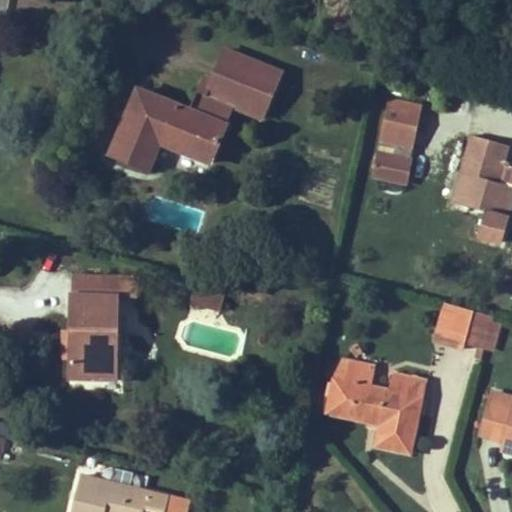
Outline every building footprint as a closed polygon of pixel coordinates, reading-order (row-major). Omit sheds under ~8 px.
[(376,13),(371,0),(327,0),(337,26),(338,27),(375,14),(376,13)] [(211,163),(234,107),(263,118),(282,72),(226,49),(213,80),(204,76),(190,111),(138,90),(115,145),(152,161),(160,142),(211,163)] [(511,82),(495,77),(448,63),(445,76),(486,88),(511,95),(511,82)] [(412,147),(421,106),(391,99),(382,140),(412,147)] [(511,186),(497,182),(503,161),(508,145),(473,135),(453,202),(487,212),(480,237),(500,242),(511,201),(511,186)] [(409,160),(412,147),(382,140),(379,154),(409,160)] [(152,161),(115,145),(111,154),(148,170),(152,161)] [(406,183),(411,161),(409,160),(379,154),(375,176),(406,183)] [(511,186),(511,166),(511,163),(503,161),(497,182),(511,186)] [(298,197),(328,205),(334,181),(304,173),(298,197)] [(255,186),(259,180),(250,175),(246,181),(255,186)] [(116,378),(118,297),(116,297),(116,276),(77,275),(77,296),(72,296),(71,330),(71,332),(75,332),(75,341),(71,341),(71,357),(71,377),(116,378)] [(138,297),(139,277),(116,276),(116,297),(118,297),(118,296),(138,297)] [(204,306),(208,292),(195,289),(192,303),(204,306)] [(221,311),(225,297),(208,292),(204,306),(221,311)] [(464,345),(474,311),(446,303),(436,337),(464,345)] [(491,327),(493,316),(474,311),(464,345),(463,349),(464,349),(466,342),(478,345),(475,358),(482,360),(486,343),(491,327)] [(496,345),(500,330),(491,327),(486,343),(496,345)] [(75,341),(75,332),(71,332),(71,330),(64,330),(63,357),(71,357),(71,341),(75,341)] [(346,381),(349,361),(344,360),(335,379),(346,381)] [(411,453),(426,381),(396,374),(392,390),(370,386),(374,366),(349,361),(346,381),(335,379),(328,413),(368,421),(381,424),(380,429),(376,446),(411,453)] [(511,397),(493,393),(482,434),(506,440),(505,443),(511,445),(511,397)] [(18,454),(21,440),(9,437),(6,451),(18,454)] [(511,445),(505,443),(503,451),(511,453),(511,445)] [(165,511),(169,497),(81,475),(71,511),(165,511)] [(186,511),(189,502),(169,497),(165,511),(186,511)]
